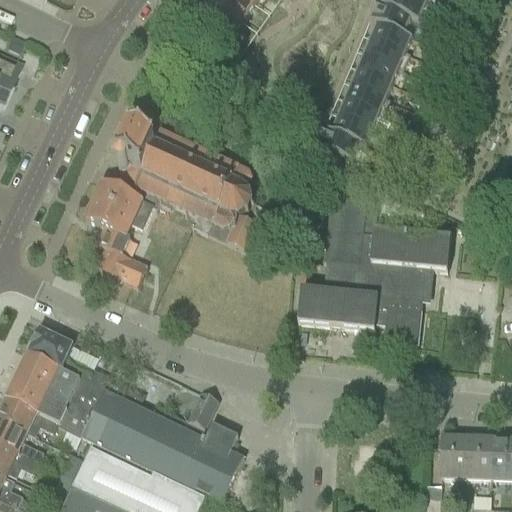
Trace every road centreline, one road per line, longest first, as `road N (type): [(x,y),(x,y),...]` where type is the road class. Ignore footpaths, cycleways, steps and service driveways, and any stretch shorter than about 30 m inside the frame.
road 1 (unclassified): [(312,400),(220,378),(0,277)]
road 2 (tertiary): [(0,251),(94,50)]
road 3 (unclassified): [(511,415),(312,400)]
